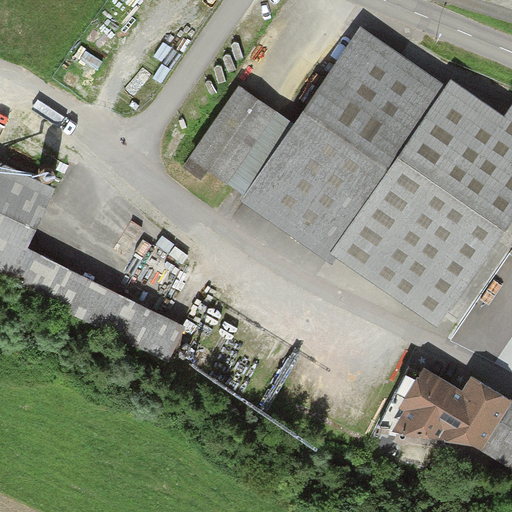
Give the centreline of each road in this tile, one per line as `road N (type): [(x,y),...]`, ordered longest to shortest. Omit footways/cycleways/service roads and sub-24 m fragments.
road 1 (unclassified): [(511,381),(252,250),(135,164)]
road 2 (unclassified): [(135,164),(240,0)]
road 3 (unclassified): [(135,164),(0,75)]
road 4 (tertiary): [(384,2),(511,53)]
